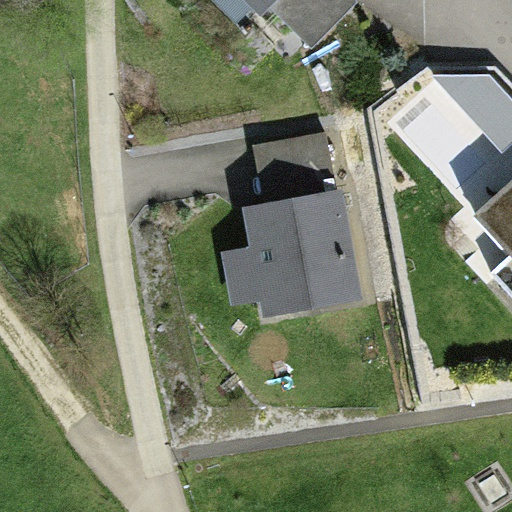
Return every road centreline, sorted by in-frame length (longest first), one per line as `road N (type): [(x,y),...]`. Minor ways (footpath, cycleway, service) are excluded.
road 1 (track): [(94,0),(125,313),(156,504)]
road 2 (track): [(0,323),(100,451),(156,504)]
